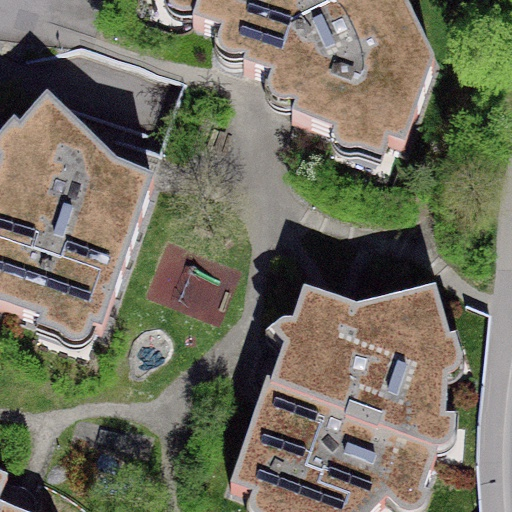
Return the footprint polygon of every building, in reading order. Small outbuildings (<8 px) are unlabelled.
[(192,0),(202,3),(193,29),(255,50),(268,12),(293,0),(192,0)] [(405,153),(434,69),(403,5),(388,0),(293,0),(268,12),(255,50),(246,76),(303,95),(293,124),(340,140),(343,131),(405,153)] [(109,337),(155,184),(126,175),(50,108),(31,131),(19,126),(1,149),(8,168),(0,189),(0,300),(52,319),(47,330),(94,347),(100,334),(109,337)] [(435,296),(357,318),(304,300),(272,393),(351,421),(350,424),(438,454),(439,451),(418,444),(419,426),(444,428),(448,379),(425,377),(419,358),(450,349),(435,296)] [(230,493),(258,503),(267,511),(379,511),(397,494),(421,502),(438,454),(350,424),(351,421),(272,393),(266,391),(230,493)]
